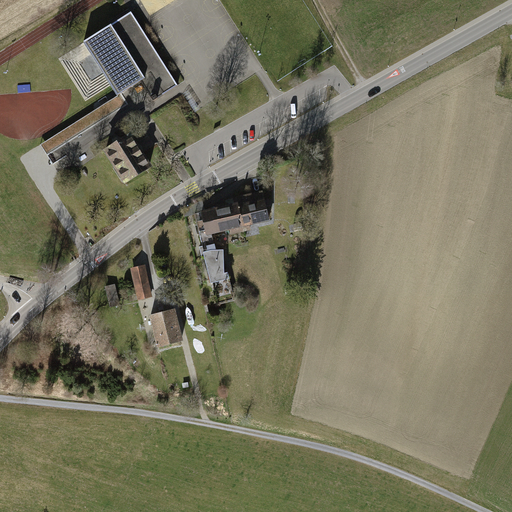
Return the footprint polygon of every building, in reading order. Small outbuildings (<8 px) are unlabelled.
[(131,14),(83,44),(117,95),(122,93),(143,80),(147,86),(156,99),(177,86),(131,14)] [(122,93),(117,95),(40,144),(47,156),(129,105),(122,93)] [(113,145),(106,150),(125,182),(150,166),(129,135),(122,140),(122,139),(117,137),(112,140),(113,145)] [(263,188),(233,196),(235,200),(200,208),(202,217),(207,232),(210,231),(271,218),(263,188)] [(216,297),(234,293),(227,270),(224,271),(223,247),(216,247),(215,242),(212,242),(210,231),(207,232),(202,217),(197,219),(216,297)] [(143,267),(129,270),(135,301),(149,298),(143,267)] [(174,310),(150,315),(157,348),(181,342),(174,310)]
